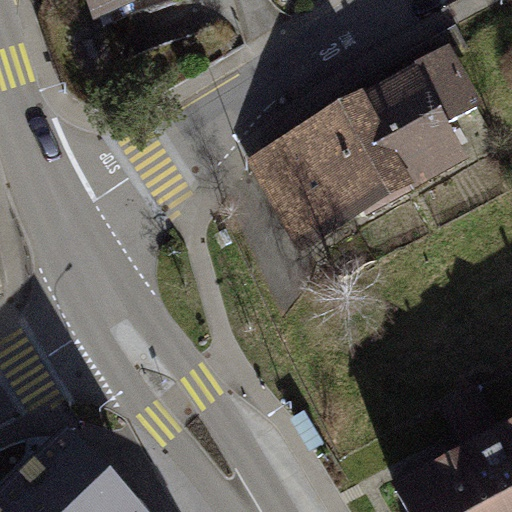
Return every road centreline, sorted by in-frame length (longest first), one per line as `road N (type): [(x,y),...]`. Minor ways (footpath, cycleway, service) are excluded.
road 1 (residential): [(60,222),(425,0)]
road 2 (secondary): [(257,511),(115,317)]
road 3 (secondary): [(60,222),(0,52)]
road 4 (residential): [(0,391),(115,317)]
